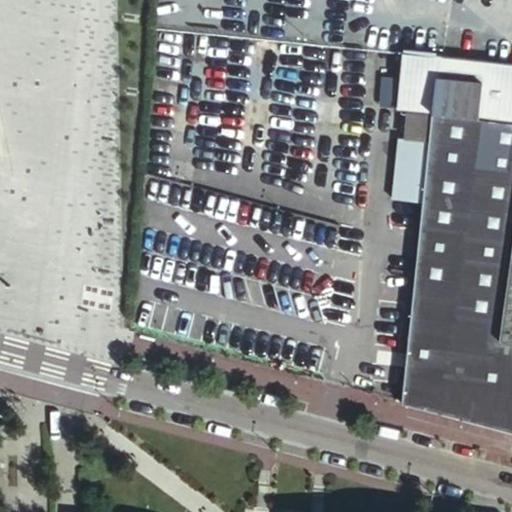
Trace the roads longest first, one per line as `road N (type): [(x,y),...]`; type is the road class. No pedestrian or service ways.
road 1 (residential): [(511,481),(0,342)]
road 2 (unknown): [(386,119),(378,193),(270,174),(289,51)]
road 3 (unknown): [(142,288),(349,339)]
